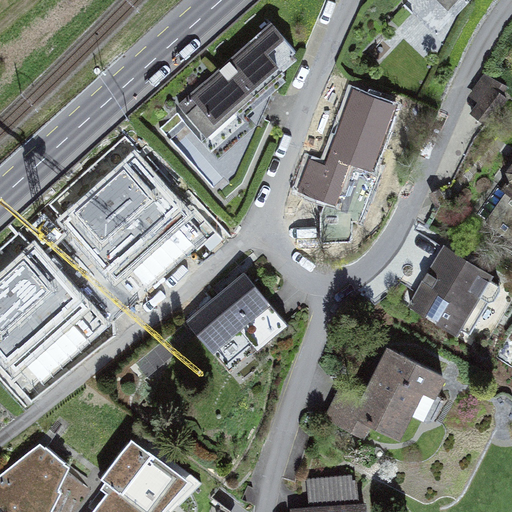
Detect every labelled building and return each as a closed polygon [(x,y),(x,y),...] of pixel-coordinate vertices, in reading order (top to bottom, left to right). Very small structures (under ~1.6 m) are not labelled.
[(301,58),(269,21),(173,105),(205,141),(301,58)] [(309,157),(297,192),(363,215),(401,106),(351,89),(325,163),(309,157)] [(511,156),(470,210),(511,243),(511,156)] [(511,306),(511,279),(444,239),(405,305),(485,353),(511,306)] [(289,325),(245,269),(184,317),(228,373),(289,325)] [(448,376),(384,344),(365,380),(348,372),(323,419),(360,438),(367,424),(399,440),(422,395),(434,402),(448,376)] [(104,486),(109,490),(93,511),(162,511),(195,479),(134,435),(105,475),(110,478),(104,486)] [(0,473),(0,511),(45,511),(69,460),(40,442),(0,473)] [(307,480),(310,507),(355,502),(352,475),(307,480)] [(364,511),(363,502),(355,502),(310,507),(286,510),(286,511),(364,511)]
